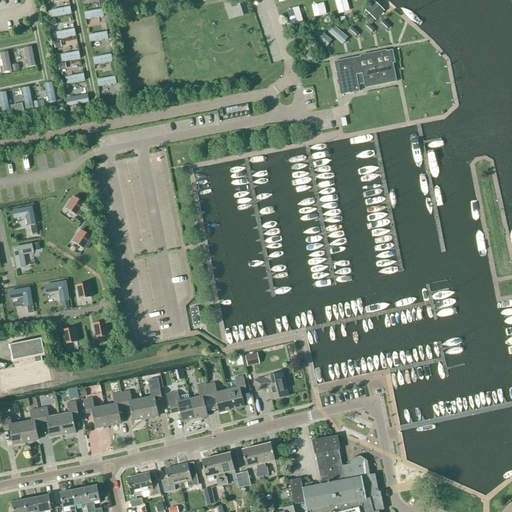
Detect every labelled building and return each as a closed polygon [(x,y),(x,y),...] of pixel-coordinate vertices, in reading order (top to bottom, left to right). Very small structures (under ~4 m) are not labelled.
[(331,0),(335,13),(346,10),(343,0),(331,0)] [(242,2),(236,4),(240,15),(246,13),(242,2)] [(309,4),(311,16),(322,14),(320,2),(309,4)] [(382,13),(372,3),(365,11),(375,20),(382,13)] [(290,15),(285,16),(287,25),(299,22),(296,6),(289,7),(290,15)] [(70,7),(53,10),(54,17),(72,14),(70,7)] [(103,9),(85,12),(86,19),(104,16),(103,9)] [(389,11),(381,17),(392,29),(399,23),(389,11)] [(383,21),(379,25),(384,30),(388,25),(383,21)] [(368,24),(363,29),(368,33),(373,29),(368,24)] [(334,27),(329,33),(339,42),(345,36),(334,27)] [(351,28),(347,33),(353,37),(357,32),(351,28)] [(74,29),(57,32),(58,40),(75,36),(74,29)] [(318,30),(312,37),(323,45),(328,39),(318,30)] [(107,32),(89,35),(91,42),(108,39),(107,32)] [(31,47),(24,48),(28,67),(35,66),(31,47)] [(78,51),(61,55),(62,62),(80,59),(78,51)] [(365,88),(396,82),(390,51),(334,62),(341,95),(359,91),(358,85),(364,84),(365,88)] [(8,52),(0,53),(4,72),(11,71),(8,52)] [(111,54),(94,57),(95,64),(112,61),(111,54)] [(83,74),(66,77),(67,84),(84,81),(83,74)] [(115,76),(98,79),(99,87),(117,84),(115,76)] [(52,83),(45,84),(48,103),(56,101),(52,83)] [(29,87),(22,89),(25,108),(33,106),(29,87)] [(18,89),(9,90),(12,106),(21,104),(18,89)] [(5,92),(0,93),(0,102),(2,113),(9,111),(5,92)] [(88,96),(70,99),(72,106),(89,103),(88,96)] [(204,114),(205,122),(215,121),(214,113),(204,114)] [(35,159),(37,167),(47,165),(45,157),(35,159)] [(31,185),(32,194),(40,193),(40,185),(31,185)] [(17,187),(18,197),(28,196),(27,186),(17,187)] [(66,208),(76,216),(84,204),(74,196),(66,208)] [(32,206),(13,210),(15,218),(26,216),(28,225),(35,224),(32,206)] [(73,242),(84,249),(92,237),(81,230),(73,242)] [(32,243),(14,247),(18,268),(26,266),(24,254),(34,252),(32,243)] [(66,281),(45,284),(47,293),(59,291),(61,303),(69,302),(66,281)] [(79,300),(91,297),(89,283),(76,286),(79,300)] [(30,287),(9,290),(11,299),(23,297),(25,306),(32,304),(30,287)] [(141,307),(151,307),(151,298),(142,298),(141,307)] [(190,308),(190,309),(193,326),(201,324),(198,307),(198,309),(191,311),(190,308)] [(105,322),(93,324),(95,338),(108,336),(105,322)] [(75,328),(62,330),(65,344),(78,342),(75,328)] [(42,362),(41,356),(45,355),(41,338),(9,345),(13,361),(33,357),(35,363),(42,362)] [(257,354),(245,356),(247,366),(259,364),(257,354)] [(268,389),(271,400),(288,396),(282,373),(266,377),(266,378),(254,381),(257,391),(268,389)] [(234,378),(237,388),(227,391),(231,410),(244,407),(240,391),(246,390),(243,376),(234,378)] [(219,413),(231,410),(227,391),(217,393),(215,383),(206,385),(209,399),(215,397),(219,413)] [(203,400),(209,399),(206,385),(197,387),(200,397),(190,400),(195,419),(207,416),(203,400)] [(150,387),(152,397),(142,399),(145,419),(158,416),(155,400),(161,399),(158,386),(150,387)] [(83,387),(77,389),(78,395),(79,398),(79,397),(86,396),(85,387),(83,387)] [(259,402),(266,401),(265,390),(257,392),(259,402)] [(132,421),(145,419),(142,399),(131,401),(130,391),(121,393),(124,406),(129,405),(132,421)] [(182,422),(195,419),(190,400),(180,402),(178,392),(167,395),(171,414),(179,412),(182,422)] [(118,408),(124,406),(121,393),(112,395),(114,404),(104,406),(108,426),(121,424),(118,408)] [(95,429),(108,426),(104,406),(94,408),(92,399),(83,400),(86,414),(92,413),(95,429)] [(67,403),(69,413),(59,415),(63,435),(76,432),(72,416),(78,415),(76,402),(67,403)] [(47,422),(50,437),(63,435),(59,415),(49,417),(47,407),(39,409),(42,423),(47,422)] [(35,424),(42,423),(39,409),(30,411),(32,421),(22,423),(26,442),(38,440),(35,424)] [(13,445),(26,442),(22,423),(11,425),(10,415),(1,417),(3,430),(9,429),(13,445)] [(302,488),(305,502),(306,511),(310,511),(379,511),(375,498),(379,497),(378,492),(375,474),(370,475),(367,461),(360,457),(352,458),(348,465),(348,467),(342,468),(339,450),(340,450),(337,436),(312,441),(314,455),(315,454),(321,484),(304,488),(302,488)] [(275,461),(271,444),(257,447),(264,476),(268,475),(267,467),(265,468),(264,464),(275,461)] [(258,477),(264,476),(257,447),(242,451),(246,468),(257,465),(258,470),(256,470),(258,477)] [(234,471),(230,453),(216,457),(223,486),(228,485),(226,477),(225,477),(224,473),(234,471)] [(218,487),(223,486),(216,457),(201,460),(206,478),(216,475),(217,479),(216,480),(218,487)] [(190,474),(188,464),(176,466),(180,484),(187,482),(188,487),(199,485),(196,472),(190,474)] [(174,485),(180,484),(176,466),(165,469),(167,479),(161,481),(164,493),(175,490),(174,485)] [(251,486),(248,472),(241,474),(235,475),(239,489),(251,486)] [(152,483),(149,473),(138,476),(142,493),(148,491),(150,497),(160,494),(157,482),(152,483)] [(136,494),(142,493),(138,476),(126,479),(132,501),(137,500),(136,494)] [(100,501),(97,486),(84,488),(87,507),(89,507),(90,511),(101,511),(101,508),(95,510),(93,502),(100,501)] [(90,511),(89,507),(87,507),(84,488),(72,491),(75,506),(82,504),(82,509),(84,508),(85,511),(90,511)] [(203,490),(207,506),(215,504),(211,488),(203,490)] [(75,511),(75,506),(72,491),(60,493),(63,508),(69,507),(70,511),(75,511)] [(44,511),(52,510),(49,495),(36,498),(39,511),(44,511)] [(434,511),(461,511),(464,506),(442,496),(434,511)] [(39,511),(36,498),(24,500),(26,511),(39,511)] [(26,511),(24,500),(11,503),(13,511),(26,511)]
